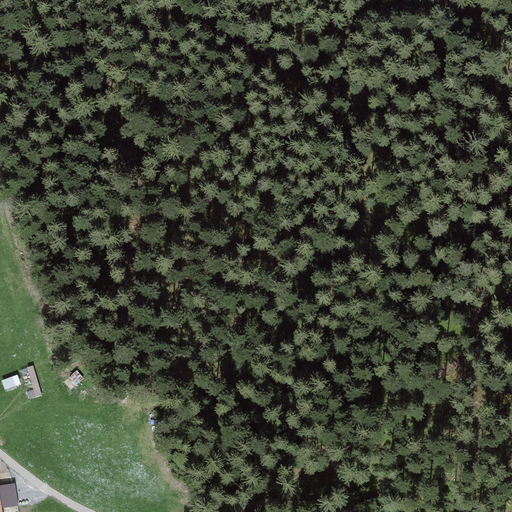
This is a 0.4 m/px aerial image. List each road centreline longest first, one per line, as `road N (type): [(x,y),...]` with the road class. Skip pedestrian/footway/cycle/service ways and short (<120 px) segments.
road 1 (track): [(511,66),(493,73),(497,162),(487,285),(463,379),(426,433),(328,467),(347,511)]
road 2 (track): [(146,386),(103,0)]
